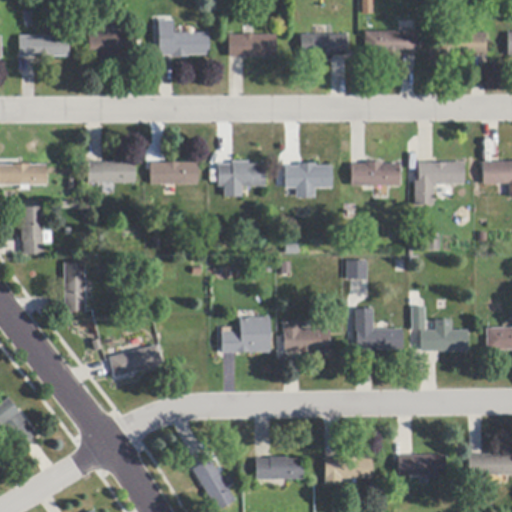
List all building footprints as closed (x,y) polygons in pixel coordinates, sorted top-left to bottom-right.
[(373,0),(373,15),(361,15),(361,0),(373,0)] [(31,12),(32,27),(25,27),(24,13),(31,12)] [(172,57),(158,57),(158,22),(172,22),(172,34),(208,34),(208,56),(188,56),(188,58),(172,58),(172,57)] [(275,58),(243,58),(229,58),(228,58),(228,36),(242,36),(242,27),(254,27),(254,36),(275,36),(275,58)] [(413,55),(402,55),(400,55),(400,57),(380,57),(380,55),(365,55),(364,33),(399,33),(414,33),(416,33),(416,55),(413,55)] [(135,57),(120,58),(88,58),(88,35),(103,34),(124,34),(136,34),(136,57),(135,57)] [(485,56),(472,56),(436,56),(436,34),(485,34),(485,56)] [(344,56),(333,56),(333,57),(331,57),(317,57),(317,56),(301,56),(301,36),(313,36),(325,36),(346,36),(346,56),(344,56)] [(34,58),(18,58),(18,37),(69,37),(69,58),(34,58)] [(331,167),(331,189),(314,189),(314,199),(295,199),(295,189),(284,190),(284,188),(284,167),(298,167),(298,161),(299,161),(314,161),(314,167),(331,167)] [(508,196),(508,185),(496,185),(482,185),(482,163),(483,163),(499,163),(511,162),(511,197),(508,198),(508,196)] [(87,164),(102,164),(134,163),(134,184),(87,185),(87,164)] [(232,163),(248,163),(248,166),(264,166),(264,188),(241,188),(227,187),(217,187),(217,166),(218,166),(231,166),(231,163),(232,163)] [(398,165),(399,186),(374,186),(362,187),(350,187),(350,165),(351,165),(364,165),(364,163),(382,163),(382,165),(398,165)] [(432,163),(463,163),(463,185),(447,185),(418,185),(418,184),(418,163),(432,163)] [(163,164),(196,164),(196,185),(175,185),(165,185),(150,185),(150,166),(150,164),(163,164)] [(45,166),(45,186),(28,186),(28,191),(19,191),(19,186),(0,186),(0,166),(12,166),(12,165),(30,165),(30,166),(45,166)] [(23,256),(23,243),(23,241),(21,241),(20,225),(22,225),(22,209),(42,208),(42,232),(50,232),(51,244),(42,244),(43,255),(23,256)] [(439,235),(439,251),(426,252),(426,236),(439,235)] [(367,276),(367,281),(351,281),(347,281),(347,262),(367,262),(367,276)] [(290,263),(290,275),(281,275),(281,263),(290,263)] [(84,282),(85,301),(85,312),(64,313),(64,311),(64,299),(64,264),(84,264),(84,282)] [(425,322),(425,331),(422,331),(411,331),(411,309),(423,309),(425,309),(425,322)] [(378,330),(388,330),(402,330),(402,351),(386,351),(386,352),(370,352),(370,351),(356,351),(355,310),(357,310),(373,310),(373,331),(378,330)] [(270,353),(235,354),(223,354),(221,354),(220,333),(222,333),(222,328),(230,328),(230,333),(240,333),(239,319),(256,318),(269,318),(270,353)] [(467,352),(439,352),(420,352),(420,332),(422,332),(435,332),(435,322),(435,321),(451,321),(451,332),(467,331),(467,352)] [(303,331),(315,331),(329,331),(329,353),(298,353),(284,354),(284,335),(284,333),(282,333),(282,323),(300,323),(300,331),(303,331)] [(511,351),(486,351),(486,329),(511,329),(511,351)] [(112,373),(109,361),(109,359),(131,353),(143,350),(157,346),(162,366),(114,379),(112,373)] [(31,439),(23,446),(18,449),(0,427),(0,404),(7,399),(35,436),(31,439)] [(511,476),(487,476),(477,476),(468,476),(467,456),(469,456),(482,456),(511,456),(511,476)] [(412,457),(444,457),(444,477),(397,477),(397,463),(397,457),(412,457)] [(371,459),(372,479),(356,480),(340,480),(340,485),(340,486),(324,486),(324,478),(325,478),(324,459),(338,459),(338,458),(339,458),(356,458),(356,459),(371,459)] [(302,460),(302,480),(287,480),(265,481),(265,487),(265,488),(257,488),(257,481),(255,481),(255,460),(269,460),(269,459),(286,459),(286,460),(302,460)] [(216,511),(192,470),(197,468),(208,461),(210,460),(234,501),(216,511)]
